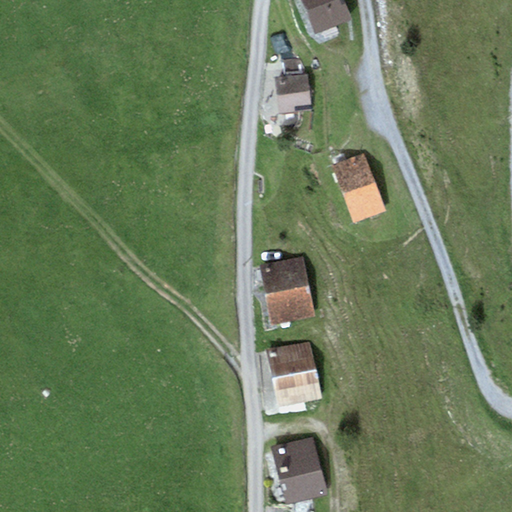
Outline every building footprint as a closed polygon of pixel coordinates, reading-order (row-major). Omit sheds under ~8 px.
[(302,0),(315,34),(349,21),(341,0),(302,0)] [(282,59),(283,78),(303,76),(295,58),(282,59)] [(283,78),(276,78),(279,114),(312,112),(308,76),(303,76),(283,78)] [(363,155),(333,166),(354,223),(385,212),(363,155)] [(302,257),(260,266),(272,324),(315,315),(302,257)] [(308,343),(265,352),(277,407),(319,398),(308,343)] [(310,439),(271,449),(285,504),(324,494),(310,439)]
